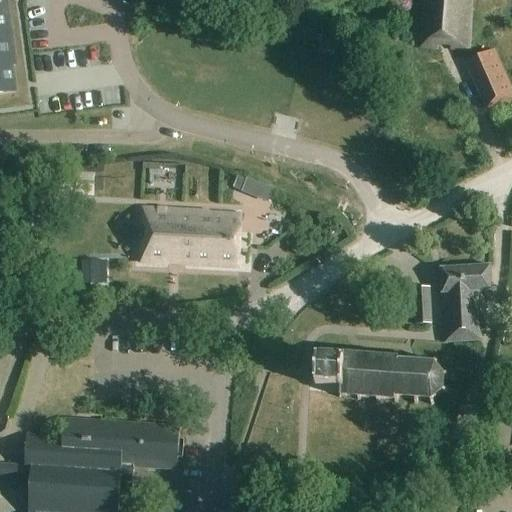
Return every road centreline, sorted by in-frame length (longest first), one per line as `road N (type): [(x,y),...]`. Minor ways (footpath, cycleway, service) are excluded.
road 1 (residential): [(445,511),(499,288),(499,214),(490,181)]
road 2 (residential): [(225,321),(271,305),(490,181)]
road 3 (residential): [(0,322),(225,321)]
road 4 (residential): [(225,321),(206,511)]
road 5 (residential): [(167,116),(147,137),(0,137)]
